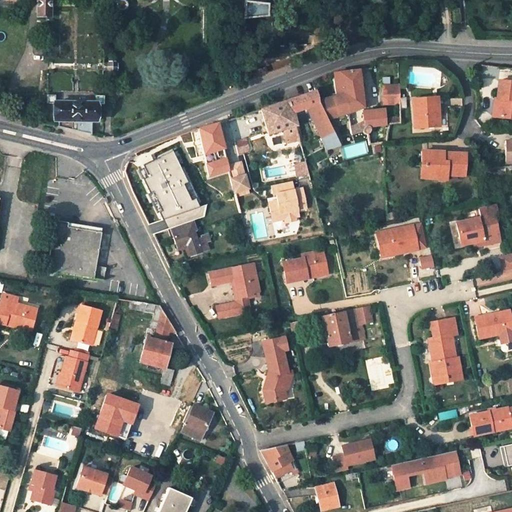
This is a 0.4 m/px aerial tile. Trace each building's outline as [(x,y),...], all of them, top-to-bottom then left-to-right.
[(38,0),(38,16),(50,16),(50,0),(38,0)] [(117,3),(116,7),(117,10),(121,10),(124,10),(126,7),(126,3),(124,1),(121,0),(118,1),(117,3)] [(267,5),(244,2),(243,18),(267,17),(267,5)] [(292,42),(290,42),(289,43),(288,44),(287,45),(287,46),(287,47),(288,49),(289,50),(290,50),(292,50),(293,50),(294,49),(295,48),(295,47),(296,46),(295,45),(295,43),(294,43),(292,42)] [(115,62),(109,62),(107,64),(107,70),(109,72),(115,72),(117,70),(117,63),(115,62)] [(357,71),(334,74),(336,97),(343,95),(347,114),(361,109),(363,108),(359,85),(357,71)] [(511,119),(511,83),(499,83),(497,99),(495,117),(511,119)] [(399,86),(383,86),(383,106),(400,105),(400,99),(399,86)] [(326,121),(347,114),(343,95),(336,97),(318,102),(315,92),(288,101),(291,113),(307,108),(310,114),(322,139),(333,134),(331,131),(330,128),(326,121)] [(96,105),(103,105),(104,105),(104,96),(103,96),(95,96),(95,104),(96,105)] [(433,99),(413,101),(415,129),(439,127),(438,117),(434,117),(433,99)] [(293,119),(291,113),(288,101),(261,109),(269,135),(284,131),(288,143),(299,140),(295,128),(295,127),(293,119)] [(92,135),(92,121),(96,121),(96,105),(95,104),(55,103),(53,103),(53,121),(58,121),(58,127),(92,135)] [(296,118),(310,114),(307,108),(291,113),(293,119),(296,118)] [(361,109),(347,114),(348,121),(351,135),(351,136),(363,132),(363,131),(363,130),(363,129),(364,128),(362,115),(361,109)] [(367,135),(368,135),(369,135),(369,134),(370,134),(371,133),(371,132),(371,131),(371,130),(383,129),(381,113),(362,115),(364,128),(363,129),(363,130),(363,131),(363,132),(363,133),(364,133),(364,134),(365,134),(366,135),(367,135)] [(348,121),(347,114),(326,121),(330,128),(338,125),(346,122),(348,121)] [(204,156),(224,150),(218,123),(198,130),(204,156)] [(342,137),(338,125),(330,128),(331,131),(333,134),(337,139),(342,137)] [(378,136),(368,138),(369,145),(379,144),(378,136)] [(347,158),(368,152),(364,141),(344,148),(347,158)] [(511,142),(504,142),(503,165),(511,164),(511,142)] [(177,150),(139,167),(163,222),(201,206),(177,150)] [(432,153),(422,153),(422,166),(428,167),(428,170),(431,175),(439,175),(439,178),(438,179),(446,180),(447,175),(464,176),(465,155),(443,154),(443,155),(432,155),(432,153)] [(221,157),(222,160),(209,164),(209,161),(205,162),(206,165),(210,177),(230,171),(229,167),(226,155),(222,156),(221,157)] [(306,163),(295,164),(297,176),(307,174),(306,163)] [(245,177),(241,164),(229,167),(230,171),(232,180),(245,177)] [(421,177),(439,178),(439,175),(431,175),(428,170),(428,167),(422,166),(421,177)] [(128,178),(139,175),(136,169),(126,172),(128,178)] [(245,177),(232,180),(235,194),(247,190),(248,190),(245,177)] [(293,190),(291,182),(270,186),(272,195),(275,195),(282,193),(283,200),(276,201),(268,203),(270,214),(279,213),(280,220),(284,220),(295,217),(299,217),(297,210),(306,209),(302,188),(293,190)] [(279,213),(270,214),(272,222),(280,220),(279,213)] [(478,219),(456,224),(461,246),(473,243),(474,247),(500,241),(494,219),(479,222),(478,219)] [(95,267),(101,233),(69,228),(70,223),(54,221),(45,271),(103,281),(105,268),(95,267)] [(187,249),(190,257),(209,251),(206,242),(204,243),(202,238),(197,240),(195,232),(197,231),(196,230),(193,222),(171,229),(173,238),(178,249),(179,248),(186,246),(187,249)] [(412,226),(377,234),(382,258),(392,255),(391,252),(409,248),(410,251),(417,250),(412,226)] [(105,268),(111,235),(101,233),(95,267),(105,268)] [(505,271),(511,268),(511,251),(501,255),(505,271)] [(302,259),(282,264),(286,283),(306,279),(306,275),(326,271),(322,252),(302,256),(302,259)] [(419,257),(421,269),(434,267),(432,255),(419,257)] [(252,265),(210,274),(212,285),(231,281),(235,280),(239,298),(252,296),(251,294),(258,292),(252,265)] [(236,304),(240,302),(239,298),(235,280),(231,281),(236,304)] [(12,298),(2,296),(0,304),(0,324),(13,328),(14,323),(32,328),(36,311),(16,305),(11,304),(12,298)] [(123,307),(124,300),(117,299),(109,331),(116,332),(123,307)] [(156,313),(158,305),(124,300),(123,307),(156,313)] [(249,311),(247,301),(240,302),(236,304),(231,305),(233,315),(249,311)] [(91,346),(100,311),(79,305),(75,321),(78,322),(73,341),(91,346)] [(152,327),(158,328),(162,310),(159,305),(158,305),(156,313),(152,327)] [(231,305),(217,307),(219,318),(233,315),(231,305)] [(322,318),(328,347),(365,339),(361,324),(372,322),(369,307),(344,312),(345,313),(322,318)] [(165,370),(171,346),(167,345),(169,333),(171,325),(162,310),(158,328),(155,338),(154,341),(150,340),(146,339),(140,363),(165,370)] [(511,330),(509,312),(475,319),(479,339),(498,335),(511,331),(511,330)] [(453,319),(431,323),(434,338),(429,339),(433,363),(430,363),(434,385),(461,380),(457,359),(455,359),(451,337),(456,336),(453,319)] [(73,341),(78,322),(75,321),(70,340),(73,341)] [(290,323),(292,332),(299,330),(298,322),(290,323)] [(30,333),(32,328),(14,323),(13,328),(30,333)] [(501,350),(511,349),(511,342),(500,344),(501,350)] [(65,356),(57,387),(79,393),(87,362),(89,354),(69,349),(67,357),(65,356)] [(281,387),(287,371),(286,369),(282,350),(265,353),(269,371),(268,374),(271,375),(269,381),(266,380),(262,390),(267,391),(269,401),(283,398),(282,389),(281,387)] [(287,371),(281,387),(282,389),(286,388),(291,374),(289,368),(286,369),(287,371)] [(165,370),(161,384),(169,386),(173,372),(165,370)] [(12,413),(17,393),(0,388),(0,428),(9,431),(14,413),(12,413)] [(181,433),(200,442),(212,414),(194,406),(193,409),(190,407),(183,424),(185,425),(181,433)] [(511,427),(511,408),(507,409),(507,408),(469,416),(473,437),(511,429),(511,428),(511,427)] [(371,460),(372,450),(367,441),(342,446),(344,454),(333,457),(336,471),(348,469),(347,465),(371,460)] [(511,444),(503,446),(507,466),(511,465),(511,444)] [(276,479),(295,468),(287,453),(285,453),(282,447),(260,451),(276,479)] [(443,468),(458,465),(455,451),(391,465),(397,490),(409,487),(406,474),(423,470),(426,483),(445,479),(445,478),(443,468)] [(460,474),(458,465),(443,468),(445,478),(460,474)] [(149,499),(157,482),(150,479),(151,475),(131,466),(123,484),(143,492),(141,496),(149,499)] [(107,497),(112,482),(105,480),(106,477),(82,469),(75,489),(99,497),(100,494),(107,497)] [(30,502),(49,507),(54,492),(52,491),(56,477),(39,472),(35,471),(31,486),(34,487),(30,502)] [(333,485),(317,489),(322,510),(338,506),(333,485)] [(185,511),(191,499),(168,488),(157,511),(185,511)] [(128,511),(129,511),(131,505),(119,502),(117,509),(128,511)]
